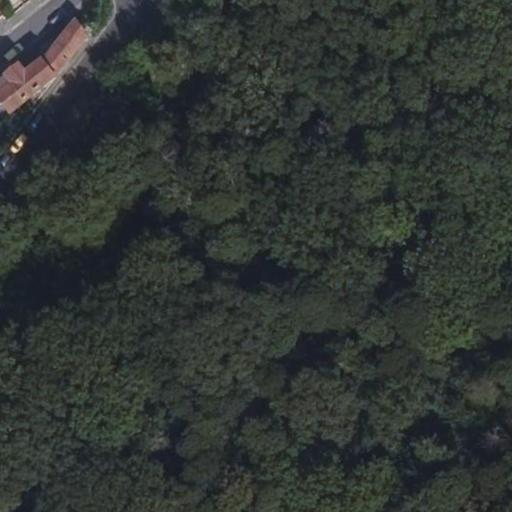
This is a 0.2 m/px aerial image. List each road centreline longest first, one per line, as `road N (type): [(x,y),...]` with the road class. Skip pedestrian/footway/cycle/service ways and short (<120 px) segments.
road 1 (track): [(14,373),(276,258),(511,206)]
road 2 (residential): [(143,0),(0,184)]
